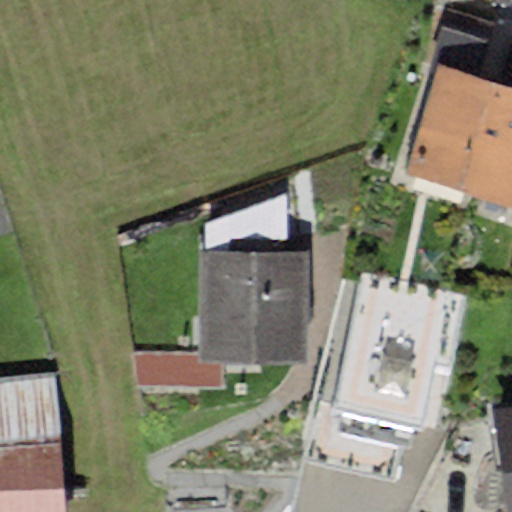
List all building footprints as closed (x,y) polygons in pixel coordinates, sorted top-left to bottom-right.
[(424,70),(433,73),(402,174),(511,207),(511,86),(485,78),(473,75),(485,38),(438,24),(424,70)] [(298,251),(200,253),(202,361),(300,358),(300,313),(298,251)] [(457,296),(347,271),(304,459),(391,479),(399,444),(408,446),(414,420),(421,422),(435,361),(441,362),(444,351),(457,296)] [(64,511),(57,377),(0,381),(0,511),(64,511)] [(511,511),(511,404),(488,409),(493,437),(505,511),(511,511)]
